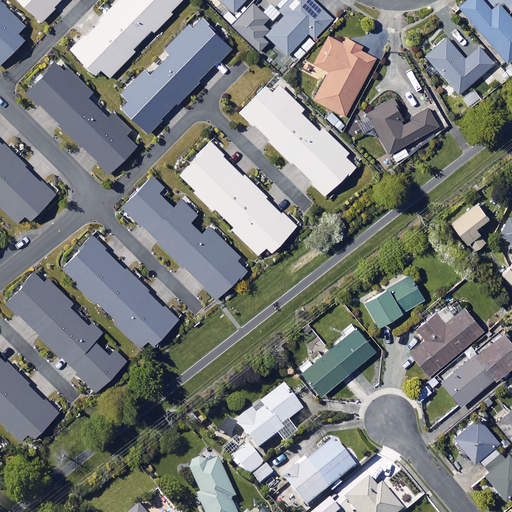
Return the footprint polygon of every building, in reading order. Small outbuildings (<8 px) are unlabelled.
[(18,0),(40,20),(59,0),(18,0)] [(179,0),(117,0),(69,48),(93,72),(99,67),(108,76),(134,50),(132,47),(150,29),(152,31),(171,13),(169,11),(179,0)] [(242,0),(220,0),(232,11),(242,0)] [(332,18),(313,0),(284,0),(276,8),(280,12),(271,20),(252,2),(231,23),(258,50),(269,38),(286,54),(307,32),(313,37),(332,18)] [(489,9),(481,0),(464,0),(457,6),(505,62),(511,56),(511,19),(497,2),(489,9)] [(0,62),(23,38),(17,32),(24,24),(0,1),(0,62)] [(215,29),(200,15),(189,26),(187,24),(164,49),(167,52),(148,72),(142,67),(119,92),(126,98),(119,105),(147,131),(175,101),(177,102),(229,46),(213,31),(215,29)] [(342,42),(326,34),(312,63),(327,70),(312,99),(344,115),(374,57),(359,49),(361,45),(344,36),(342,42)] [(463,58),(445,36),(424,54),(456,93),(492,63),(478,45),(463,58)] [(63,69),(52,59),(23,91),(60,124),(58,126),(108,172),(135,143),(125,135),(131,128),(112,110),(107,116),(86,96),(91,90),(66,66),(63,69)] [(302,106),(275,80),(268,87),(263,83),(238,110),(323,192),(340,175),(342,177),(357,161),(320,125),(317,128),(298,110),(302,106)] [(399,112),(390,96),(354,117),(362,131),(372,126),(387,153),(437,125),(426,106),(399,122),(394,114),(399,112)] [(225,155),(208,139),(177,172),(194,188),(192,190),(211,209),(213,206),(232,225),(229,227),(256,253),(264,244),(269,249),(295,223),(240,170),(239,172),(223,157),(225,155)] [(54,193),(0,141),(0,206),(15,221),(23,213),(29,218),(54,193)] [(162,184),(151,174),(120,206),(216,297),(248,264),(207,225),(201,231),(189,220),(196,213),(180,197),(172,206),(156,190),(162,184)] [(485,214),(474,201),(448,222),(471,250),(484,239),(472,225),(485,214)] [(511,217),(506,214),(496,233),(509,240),(506,244),(511,247),(511,217)] [(176,317),(90,233),(59,265),(77,282),(75,284),(93,302),(95,300),(115,318),(112,321),(138,346),(146,338),(151,343),(176,317)] [(511,261),(500,273),(511,285),(511,261)] [(73,302),(36,268),(4,301),(38,334),(37,335),(95,390),(126,357),(112,345),(107,350),(93,338),(102,329),(90,318),(87,322),(69,306),(73,302)] [(421,298),(408,273),(361,298),(375,323),(421,298)] [(481,328),(462,306),(443,322),(433,310),(414,326),(423,337),(407,351),(427,375),(481,328)] [(374,349),(353,325),(311,361),(309,358),(297,368),(320,395),(374,349)] [(511,363),(511,341),(501,328),(438,379),(460,406),(511,363)] [(5,361),(0,356),(0,420),(23,444),(56,410),(6,360),(5,361)] [(431,390),(424,383),(411,395),(418,402),(431,390)] [(254,413),(250,408),(234,420),(255,450),(290,424),(288,421),(301,410),(282,384),(258,402),(261,407),(254,413)] [(511,403),(493,419),(511,441),(511,403)] [(482,463),(502,447),(476,415),(450,435),(472,462),(477,458),(482,463)] [(306,461),(328,487),(354,466),(332,439),(306,461)] [(263,464),(247,444),(231,457),(247,476),(263,464)] [(511,459),(502,447),(482,463),(487,469),(482,473),(503,499),(511,491),(511,459)] [(328,487),(306,461),(304,459),(281,478),(305,506),(328,487)] [(235,511),(229,498),(232,497),(216,460),(207,464),(206,460),(188,468),(200,493),(195,495),(201,511),(245,511),(243,509),(240,511),(235,511)] [(273,473),(265,464),(252,476),(259,485),(273,473)] [(374,488),(368,479),(342,500),(352,511),(400,511),(404,509),(382,482),(374,488)] [(306,511),(338,511),(339,511),(327,496),(306,511)]
